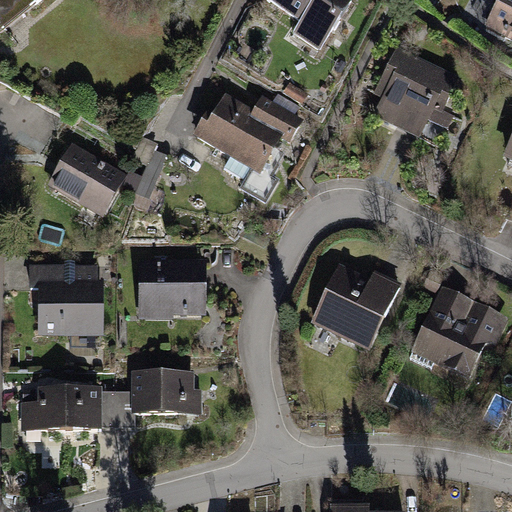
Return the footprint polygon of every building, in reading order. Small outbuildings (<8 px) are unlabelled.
[(0,0),(0,33),(42,0),(0,0)] [(261,0),(259,4),(297,28),(288,42),(316,59),(352,1),(349,0),(261,0)] [(511,0),(503,0),(485,33),(511,47),(511,0)] [(459,83),(396,52),(372,101),(382,105),(374,122),(418,143),(421,138),(439,146),(453,117),(444,113),(459,83)] [(304,124),(263,101),(254,118),(224,102),(207,132),(199,128),(191,142),(261,180),(279,147),(288,152),(304,124)] [(77,143),(48,188),(100,222),(129,177),(77,143)] [(511,144),(503,163),(511,167),(511,144)] [(202,265),(138,265),(138,317),(202,317),(202,265)] [(75,270),(38,270),(38,338),(101,338),(101,288),(75,288),(75,270)] [(369,286),(337,271),(310,328),(368,356),(401,290),(373,277),(369,286)] [(508,322),(442,290),(408,360),(465,387),(486,343),(495,347),(508,322)] [(198,377),(137,378),(138,422),(199,421),(198,377)] [(111,397),(43,398),(44,442),(112,441),(111,397)]
